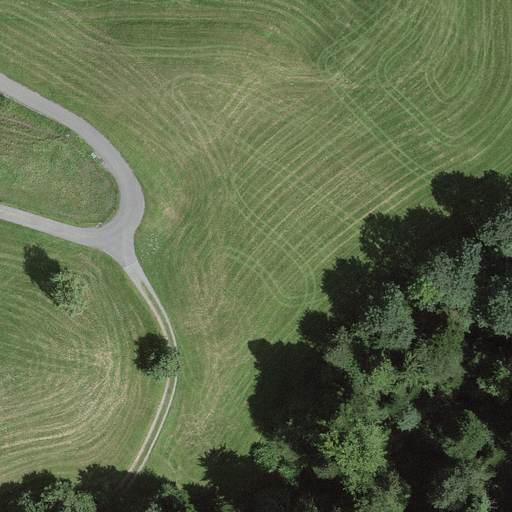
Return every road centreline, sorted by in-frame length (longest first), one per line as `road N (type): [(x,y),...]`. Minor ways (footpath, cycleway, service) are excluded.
road 1 (residential): [(0,82),(88,133),(124,174),(132,202),(121,229),(91,237),(0,211)]
road 2 (track): [(114,234),(159,310),(173,369),(142,458),(97,511)]
